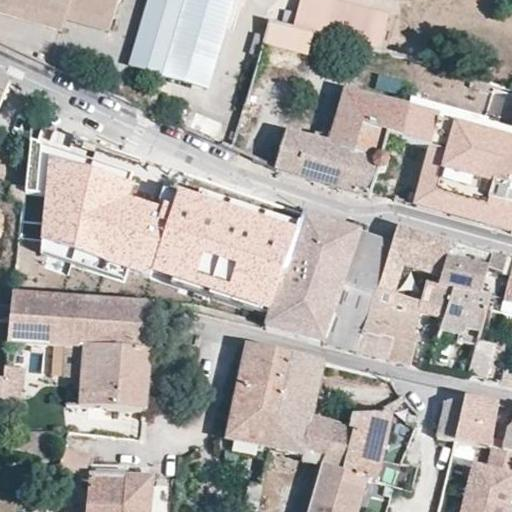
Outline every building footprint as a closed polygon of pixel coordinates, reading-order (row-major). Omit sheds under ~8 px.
[(0,0),(0,10),(35,20),(37,14),(65,16),(66,12),(101,21),(103,17),(107,18),(109,14),(114,15),(118,4),(120,4),(121,0),(0,0)] [(231,0),(148,0),(129,67),(205,89),(231,0)] [(389,16),(326,0),(299,0),(292,29),(312,34),(323,36),(340,41),(379,50),(389,16)] [(0,18),(59,34),(63,23),(65,16),(37,14),(35,20),(0,10),(0,18)] [(101,21),(66,12),(65,16),(63,23),(107,34),(114,15),(109,14),(107,18),(103,17),(101,21)] [(312,34),(292,29),(268,23),(263,38),(261,46),(306,58),(312,34)] [(261,46),(263,38),(255,36),(249,55),(257,58),(261,46)] [(338,50),(340,41),(323,36),(321,45),(338,50)] [(432,64),(419,60),(415,80),(426,84),(432,64)] [(457,98),(488,108),(495,85),(464,74),(457,98)] [(0,107),(10,86),(0,81),(0,107)] [(441,113),(418,208),(511,233),(511,91),(498,87),(486,125),(441,113)] [(286,132),(276,169),(371,200),(389,136),(403,143),(410,108),(345,90),(328,145),(286,132)] [(194,113),(189,129),(216,137),(221,121),(194,113)] [(153,278),(174,212),(131,200),(137,190),(129,188),(132,179),(31,144),(28,198),(47,200),(43,248),(153,278)] [(8,199),(22,205),(23,190),(10,188),(8,199)] [(268,315),(299,229),(180,192),(174,212),(153,278),(268,315)] [(12,212),(0,206),(0,303),(3,303),(12,212)] [(360,235),(304,216),(299,229),(282,276),(268,315),(263,331),(324,347),(360,235)] [(439,280),(449,247),(397,229),(393,246),(375,293),(393,298),(403,270),(439,280)] [(393,246),(360,235),(324,347),(354,356),(363,332),(375,293),(393,246)] [(503,306),(511,264),(511,262),(449,247),(439,280),(437,288),(451,290),(478,299),(487,276),(500,279),(494,303),(503,306)] [(511,264),(503,306),(511,308),(511,264)] [(423,285),(418,304),(444,310),(451,290),(437,288),(423,285)] [(478,299),(451,290),(444,310),(440,322),(438,332),(460,339),(459,345),(476,348),(487,312),(490,302),(478,299)] [(13,293),(8,346),(51,347),(149,350),(150,306),(13,293)] [(418,304),(393,298),(375,293),(363,332),(414,346),(418,337),(413,335),(417,316),(440,322),(444,310),(418,304)] [(511,318),(511,308),(503,306),(494,303),(490,302),(487,312),(511,318)] [(414,346),(363,332),(354,356),(409,368),(414,346)] [(268,451),(287,356),(245,346),(224,443),(268,451)] [(144,413),(149,350),(51,347),(46,386),(65,388),(67,409),(144,413)] [(491,356),(475,353),(472,367),(469,380),(483,383),(491,356)] [(312,420),(323,365),(287,356),(268,451),(303,458),(305,453),(324,457),(335,426),(312,420)] [(469,380),(472,367),(456,364),(454,377),(469,380)] [(22,371),(6,369),(4,386),(2,407),(2,408),(18,410),(19,400),(22,371)] [(462,401),(444,405),(436,440),(489,451),(496,406),(462,401)] [(357,511),(366,481),(375,484),(385,450),(391,416),(351,418),(348,430),(335,426),(324,457),(307,511),(357,511)] [(511,424),(511,428),(506,431),(501,453),(511,455),(511,424)] [(265,463),(268,451),(224,443),(220,442),(218,452),(230,454),(230,457),(265,463)] [(474,464),(462,511),(511,511),(511,496),(509,496),(511,483),(511,455),(501,453),(489,451),(485,467),(474,464)] [(92,460),(63,453),(58,471),(87,478),(92,481),(92,467),(92,460)] [(126,468),(92,467),(92,481),(87,478),(84,511),(148,511),(151,481),(125,481),(126,468)] [(465,472),(450,470),(447,479),(460,482),(465,472)] [(247,486),(244,502),(258,504),(261,489),(247,486)]
